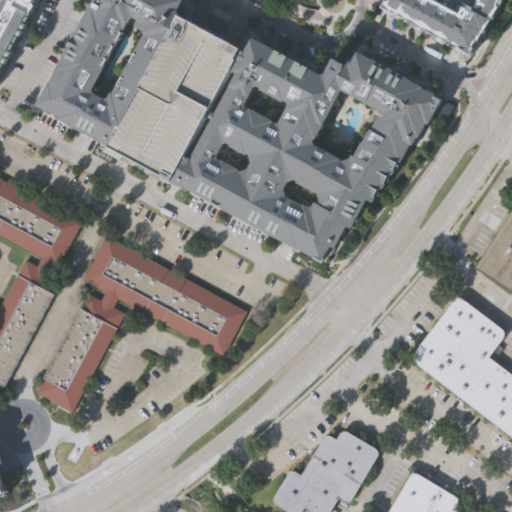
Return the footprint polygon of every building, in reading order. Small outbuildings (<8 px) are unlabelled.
[(0,0),(37,0),(0,74),(0,0)] [(177,0),(179,1),(177,5),(181,7),(179,14),(108,145),(107,148),(59,123),(61,118),(37,107),(92,6),(89,4),(91,0),(177,0)] [(503,0),(474,54),(388,7),(391,0),(503,0)] [(108,145),(179,14),(192,21),(224,38),(242,48),(234,61),(185,154),(171,179),(170,181),(154,173),(123,156),(107,148),(108,145)] [(247,38),(317,75),(321,71),(327,71),(329,73),(336,61),(345,65),(350,56),(354,59),(358,54),(442,102),(428,123),(424,121),(413,141),(373,203),(367,200),(344,239),(341,237),(331,254),(328,254),(325,260),(174,184),(170,182),(170,181),(171,179),(185,154),(188,155),(194,158),(238,74),(233,72),(238,63),(234,61),(242,48),(247,38)] [(0,395),(0,309),(28,258),(38,264),(43,255),(0,231),(0,174),(83,220),(60,264),(56,262),(51,271),(63,277),(0,395)] [(511,288),(477,265),(511,209),(511,288)] [(118,300),(114,308),(125,314),(72,412),(35,392),(88,293),(100,300),(105,291),(84,279),(107,235),(247,311),(222,357),(118,300)] [(463,295),(504,327),(506,329),(506,332),(505,335),(490,355),(511,371),(511,434),(413,358),(413,355),(413,352),(457,296),(459,295),(463,295)] [(349,429),(377,446),(379,448),(379,450),(379,453),(352,498),(351,499),(347,500),(340,495),(329,511),(319,511),(306,504),(301,511),(297,511),(279,501),(276,497),(276,494),(290,471),(293,469),(296,469),(303,473),(325,435),(329,433),(338,438),(342,430),(346,429),(349,429)] [(419,471),(459,495),(460,497),(459,499),(455,506),(463,511),(387,511),(411,472),(415,471),(419,471)] [(0,479),(2,485),(5,484),(8,494),(0,496),(0,479)]
